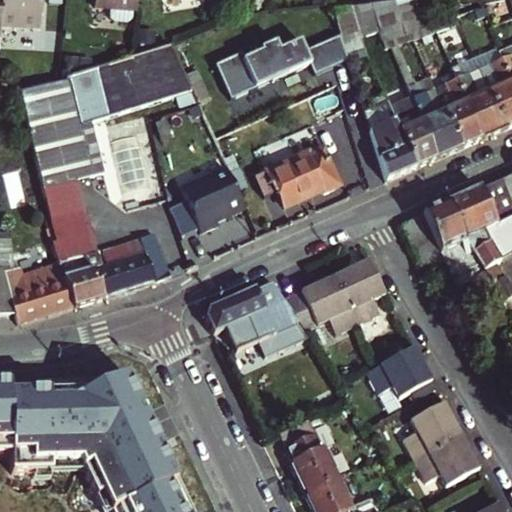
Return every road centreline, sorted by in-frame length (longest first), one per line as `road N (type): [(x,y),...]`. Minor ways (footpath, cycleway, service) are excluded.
road 1 (residential): [(367,217),(511,462)]
road 2 (residential): [(367,217),(223,272),(144,328)]
road 3 (residential): [(251,511),(182,365),(144,328)]
road 4 (residential): [(511,157),(367,217)]
road 5 (residential): [(144,328),(0,346)]
